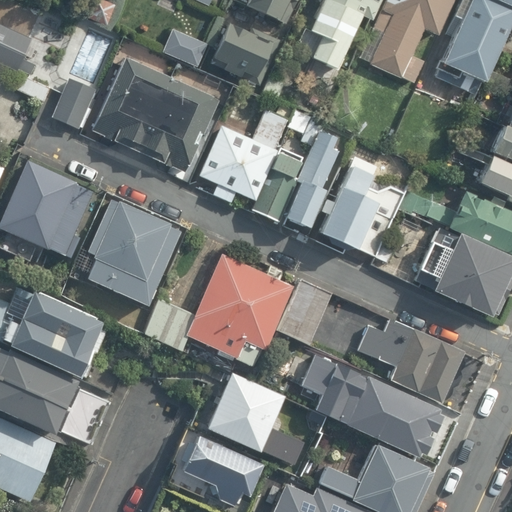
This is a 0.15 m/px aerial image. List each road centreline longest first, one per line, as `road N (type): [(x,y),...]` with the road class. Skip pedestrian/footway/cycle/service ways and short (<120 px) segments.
road 1 (residential): [(511,356),(73,155)]
road 2 (residential): [(511,402),(463,511)]
